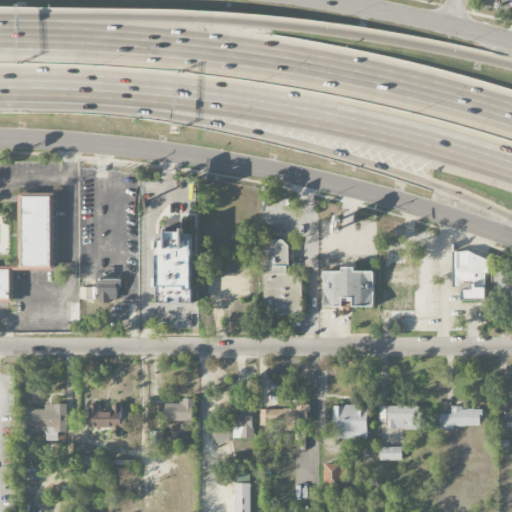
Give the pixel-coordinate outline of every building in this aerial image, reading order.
[(0,302),(13,302),(14,270),(55,270),(55,192),(19,192),(19,265),(0,265),(0,302)] [(155,303),(193,303),(193,230),(155,230),(155,303)] [(263,315),(302,315),(303,274),(289,274),(289,239),(263,239),(263,315)] [(487,300),(487,253),(453,253),(453,289),(461,289),(461,300),(487,300)] [(416,265),(380,265),(380,288),(416,288),(416,265)] [(374,307),(374,268),(323,269),(323,307),(374,307)] [(511,272),(494,272),(493,296),(507,297),(506,308),(511,308),(511,272)] [(206,299),(250,299),(250,275),(206,275),(206,299)] [(97,300),(119,300),(119,278),(97,278),(97,300)] [(97,299),(97,288),(81,288),(81,299),(97,299)] [(182,404),(165,404),(165,421),(193,422),(194,400),(182,399),(182,404)] [(67,405),(44,405),(44,408),(21,408),(22,431),(46,431),(46,441),(58,441),(58,433),(67,433),(67,405)] [(122,405),(112,406),(112,413),(99,413),(99,405),(89,406),(89,429),(112,428),(112,437),(122,436),(122,405)] [(308,405),(296,405),(296,410),(260,409),(259,429),(301,429),(301,423),(308,423),(308,405)] [(253,439),(254,406),(235,406),(234,438),(253,439)] [(367,439),(367,406),(335,406),(334,439),(367,439)] [(388,406),(387,429),(419,429),(419,406),(388,406)] [(482,425),(481,409),(462,409),(462,406),(451,406),(452,414),(439,415),(440,431),(453,430),(453,426),(482,425)] [(511,427),(511,406),(505,407),(505,413),(498,413),(498,428),(511,427)] [(232,425),(213,426),(214,444),(233,443),(232,425)] [(379,461),(402,461),(402,448),(379,448),(379,461)] [(91,477),(92,457),(79,457),(79,476),(91,477)] [(346,464),(323,464),(323,488),(346,488),(346,464)] [(250,511),(251,484),(235,484),(235,511),(250,511)]
